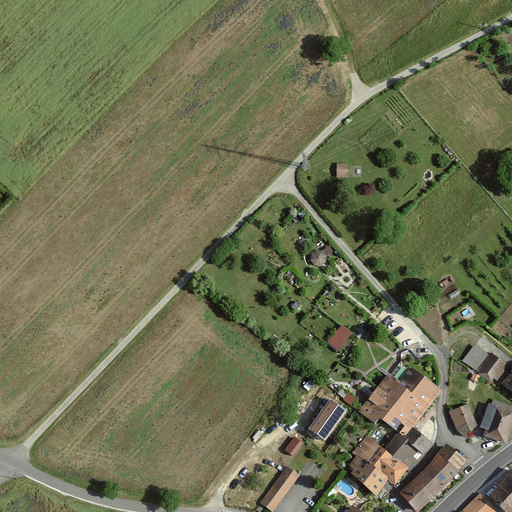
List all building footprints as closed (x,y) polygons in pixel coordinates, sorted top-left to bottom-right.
[(345,177),(346,164),(335,164),(335,177),(345,177)] [(310,255),(316,264),(335,253),(329,244),(310,255)] [(336,350),(350,335),(340,326),(326,341),(336,350)] [(477,373),(489,357),(476,347),(464,362),(477,373)] [(498,385),(510,369),(493,357),(482,373),(498,385)] [(386,425),(393,431),(405,416),(414,423),(439,394),(413,372),(402,385),(392,377),(361,414),(381,430),(386,425)] [(345,411),(335,403),(332,407),(338,412),(333,417),(337,420),(345,411)] [(511,432),(511,414),(491,406),(484,425),(490,427),(486,438),(493,441),(507,446),(511,432)] [(471,407),(461,410),(467,426),(460,434),(468,441),(478,427),(471,407)] [(461,410),(453,413),(458,429),(467,426),(461,410)] [(352,422),(357,416),(353,413),(348,419),(352,422)] [(420,459),(432,445),(411,427),(414,423),(405,416),(393,431),(400,436),(387,452),(407,469),(417,457),(420,459)] [(386,490),(391,484),(369,466),(383,449),(369,437),(353,457),(359,462),(354,469),(357,472),(353,478),(378,499),(386,490)] [(444,446),(437,454),(457,473),(464,465),(444,446)] [(393,485),(407,469),(387,452),(383,449),(369,466),(391,484),(393,485)] [(415,511),(421,511),(457,473),(437,454),(413,481),(415,483),(401,499),(415,511)] [(276,511),(301,476),(288,468),(263,506),(272,511),(276,511)] [(511,511),(511,472),(489,496),(505,511),(511,511)] [(480,494),(463,510),(465,511),(493,511),(496,510),(480,494)]
